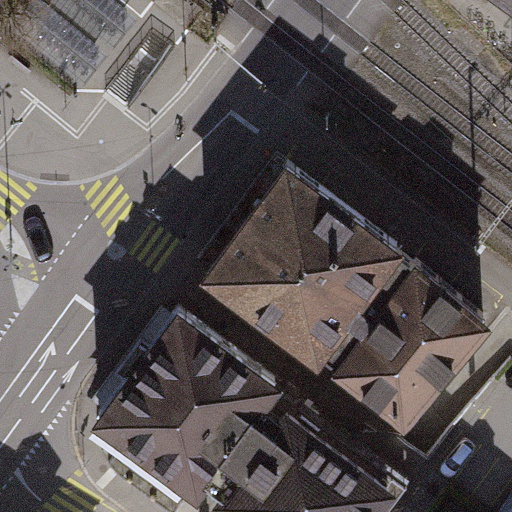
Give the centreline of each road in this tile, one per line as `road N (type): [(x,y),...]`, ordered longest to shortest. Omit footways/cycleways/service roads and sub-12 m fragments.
road 1 (secondary): [(320,0),(84,300)]
road 2 (secondary): [(84,300),(0,427)]
